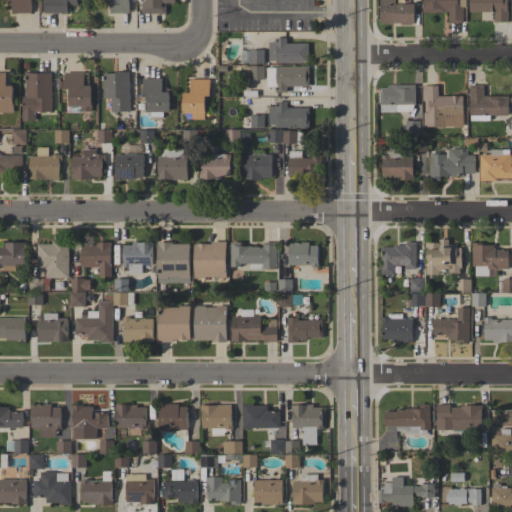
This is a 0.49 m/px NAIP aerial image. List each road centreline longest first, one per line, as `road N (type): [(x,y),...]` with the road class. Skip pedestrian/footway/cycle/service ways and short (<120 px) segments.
road 1 (residential): [(0,212),(511,215)]
road 2 (residential): [(0,374),(511,375)]
road 3 (residential): [(197,45),(0,44)]
road 4 (residential): [(352,57),(511,54)]
road 5 (secondary): [(353,154),(350,0)]
